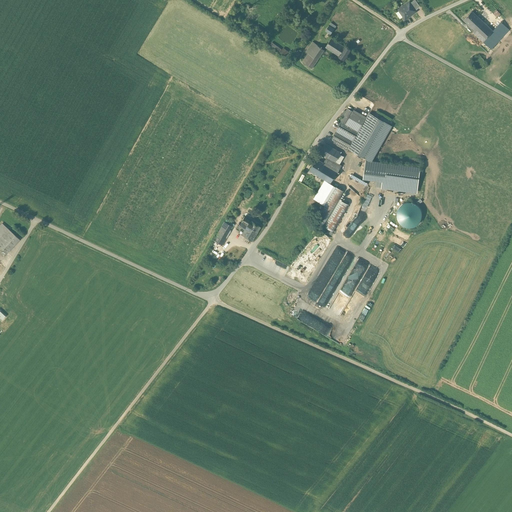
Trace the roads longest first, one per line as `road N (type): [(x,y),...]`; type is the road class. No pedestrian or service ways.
road 1 (unclassified): [(212,299),(511,436)]
road 2 (unclassified): [(212,299),(398,36)]
road 3 (track): [(49,511),(212,299)]
road 4 (unclassified): [(0,202),(212,299)]
road 5 (residential): [(511,99),(398,36)]
